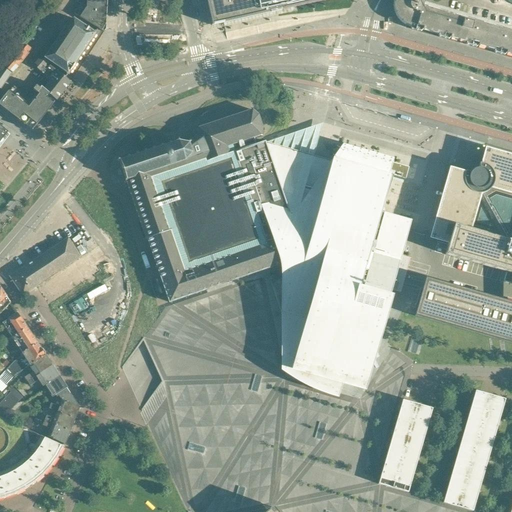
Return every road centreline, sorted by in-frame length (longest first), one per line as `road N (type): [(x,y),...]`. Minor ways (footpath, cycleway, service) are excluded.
road 1 (unclassified): [(66,511),(105,405),(33,296)]
road 2 (tertiary): [(188,73),(287,64),(359,77)]
road 3 (tertiary): [(356,52),(300,45),(229,60),(194,55)]
road 4 (tertiary): [(359,77),(511,119)]
road 5 (tertiary): [(511,93),(371,56)]
